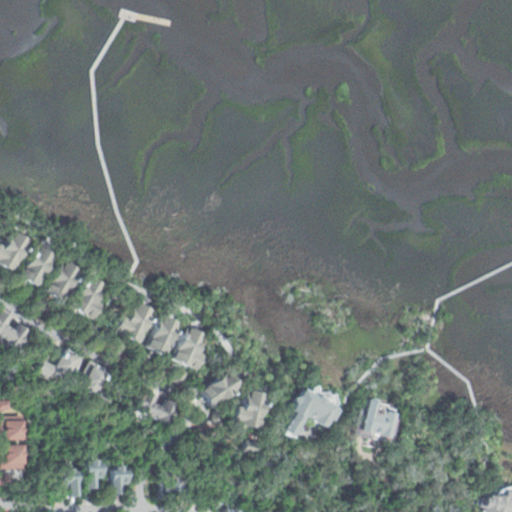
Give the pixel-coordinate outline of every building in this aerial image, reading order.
[(0,244),(9,231),(25,241),(6,271),(0,266),(0,244)] [(34,247),(52,257),(33,290),(15,279),(34,247)] [(56,263),(73,273),(55,303),(38,293),(56,263)] [(82,277),(98,286),(89,302),(97,306),(88,322),(65,309),(82,277)] [(23,290),(30,295),(22,305),(16,300),(23,290)] [(133,304),(149,312),(133,344),(109,333),(116,318),(124,322),(133,304)] [(0,314),(4,317),(0,322),(0,326),(8,332),(14,322),(25,329),(10,351),(0,344),(0,314)] [(156,316),(175,324),(158,358),(140,349),(156,316)] [(182,327),(198,335),(190,350),(199,354),(190,372),(166,360),(182,327)] [(62,348),(78,356),(63,386),(44,376),(41,382),(27,376),(34,362),(51,370),(62,348)] [(88,362),(106,373),(97,389),(106,394),(97,409),(70,393),(88,362)] [(175,369),(186,374),(180,387),(168,382),(175,369)] [(226,373),(236,390),(204,408),(194,391),(226,373)] [(243,390),(264,395),(255,430),(228,423),(232,409),(238,410),(243,390)] [(311,392),(337,405),(324,431),(297,418),(288,439),(278,433),(289,409),(286,402),(293,398),(296,392),(307,397),(311,392)] [(141,393),(150,397),(146,405),(157,410),(161,400),(172,405),(162,428),(131,414),(141,393)] [(349,438),(388,445),(395,409),(356,401),(349,438)] [(0,418),(20,418),(20,441),(0,441),(0,418)] [(238,441),(252,444),(249,456),(236,453),(238,441)] [(0,446),(18,446),(18,470),(0,470),(0,446)] [(79,464),(99,464),(99,478),(92,478),(92,488),(80,489),(79,464)] [(50,472),(74,470),(75,497),(63,498),(62,485),(51,486),(50,472)] [(106,471),(123,471),(123,484),(117,485),(117,497),(107,497),(106,471)] [(0,475),(10,475),(10,485),(0,485),(0,475)] [(155,477),(179,478),(178,502),(154,501),(155,477)] [(502,492),(511,494),(511,511),(475,511),(479,495),(500,500),(502,492)] [(212,497),(218,502),(209,511),(204,506),(212,497)] [(234,506),(240,511),(212,511),(226,498),(234,506)]
